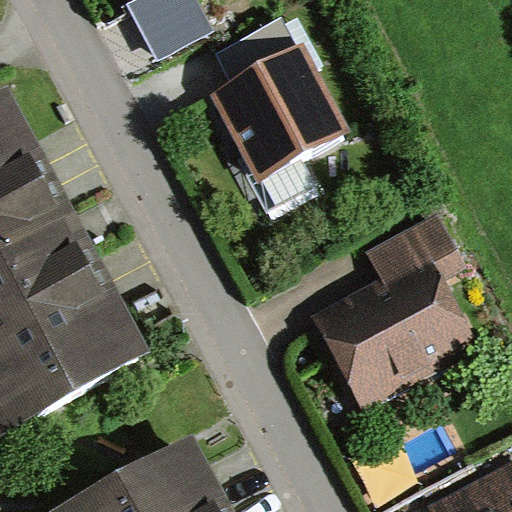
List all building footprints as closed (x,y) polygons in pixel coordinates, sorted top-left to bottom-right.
[(196,0),(133,0),(129,3),(160,59),(213,31),(196,0)] [(217,53),(234,85),(298,50),(281,18),(217,53)] [(349,128),(304,46),(298,50),(234,85),(214,96),(274,203),(317,179),(303,154),(349,128)] [(35,141),(12,98),(0,104),(0,438),(151,358),(123,307),(98,259),(69,205),(35,141)] [(366,252),(384,288),(320,319),(365,409),(480,352),(443,278),(464,267),(438,216),(366,252)] [(234,511),(209,465),(195,438),(55,511),(234,511)] [(511,511),(511,460),(432,502),(437,511),(511,511)]
